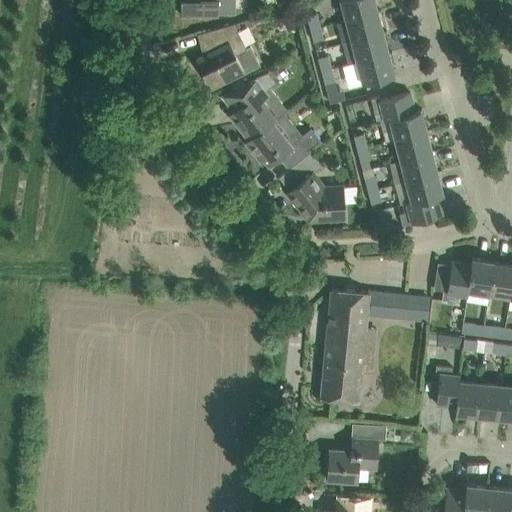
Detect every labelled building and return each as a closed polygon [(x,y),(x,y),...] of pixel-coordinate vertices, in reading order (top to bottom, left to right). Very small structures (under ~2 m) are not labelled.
[(180,0),(181,15),(201,15),(218,15),(218,13),(235,13),(235,0),(180,0)] [(340,0),(346,19),(381,10),(381,9),(377,10),(374,0),(340,0)] [(346,19),(352,40),(386,31),(386,30),(382,31),(379,19),(382,19),(380,11),(381,11),(381,10),(346,19)] [(311,29),(320,26),(316,13),(307,16),(311,29)] [(211,88),(229,80),(260,64),(251,45),(246,47),(234,23),(222,27),(203,32),(207,46),(210,46),(212,50),(196,58),(211,88)] [(323,39),(320,26),(311,29),(314,42),(323,39)] [(357,61),(392,52),(392,51),(388,52),(385,40),(388,39),(386,32),(387,32),(386,31),(352,40),(357,61)] [(363,83),(375,80),(394,74),(390,61),(393,60),(391,53),(392,52),(357,61),(363,83)] [(322,71),(331,68),(328,55),(318,57),(322,71)] [(331,68),(322,71),(325,83),(335,81),(331,68)] [(245,82),(230,90),(241,104),(233,111),(238,117),(234,120),(248,138),(275,117),(262,100),(269,94),(265,89),(275,81),(267,72),(256,77),(245,82)] [(390,118),(390,119),(421,111),(421,110),(422,110),(422,109),(415,111),(410,92),(381,99),(380,95),(371,98),(375,113),(383,111),(385,120),(390,118)] [(423,117),(421,111),(390,119),(395,139),(426,131),(423,118),(423,117)] [(248,138),(245,141),(261,160),(263,158),(268,164),(278,156),(288,169),(310,151),(322,142),(309,126),(297,135),(295,132),(287,138),(274,121),(277,118),(275,117),(248,138)] [(432,152),(426,131),(395,139),(401,160),(432,152)] [(362,147),(366,146),(363,133),(353,136),(357,149),(362,147)] [(360,162),(370,159),(366,146),(362,147),(357,149),(360,162)] [(288,169),(279,176),(289,190),(286,192),(306,217),(308,215),(310,217),(318,217),(319,220),(344,218),(343,198),(342,184),(316,186),(308,176),(321,166),(310,151),(288,169)] [(406,180),(437,172),(432,152),(401,160),(406,180)] [(372,167),(362,169),(368,191),(377,188),(372,167)] [(411,200),(442,192),(437,172),(406,180),(411,200)] [(371,204),(381,201),(377,188),(368,191),(371,204)] [(437,195),(443,194),(442,192),(411,200),(411,201),(406,202),(398,204),(400,213),(401,215),(404,226),(413,224),(413,222),(442,214),(437,195)] [(124,202),(106,199),(102,219),(120,222),(124,202)] [(442,294),(441,299),(457,301),(459,294),(466,295),(467,295),(468,290),(474,258),(472,258),(471,264),(452,261),(451,263),(447,290),(443,290),(442,294)] [(474,258),(468,290),(489,293),(494,262),(474,258)] [(511,264),(494,262),(489,293),(509,296),(510,297),(511,283),(511,264)] [(368,289),(368,292),(331,288),(321,397),(341,399),(358,401),(361,370),(366,326),(367,314),(423,320),(424,315),(426,295),(369,289),(368,289)] [(484,325),(462,322),(461,332),(482,334),(484,325)] [(490,326),(488,335),(504,337),(505,328),(490,326)] [(455,350),(457,334),(435,332),(433,348),(455,350)] [(477,340),(463,338),(462,348),(476,349),(477,340)] [(511,344),(493,342),(492,351),(511,354),(511,344)] [(457,412),(460,380),(459,380),(460,375),(451,374),(452,366),(436,364),(435,374),(439,374),(436,404),(456,406),(455,412),(457,412)] [(457,412),(478,414),(481,382),(460,380),(457,412)] [(481,382),(478,414),(498,416),(501,384),(481,382)] [(511,417),(511,418),(511,417),(511,385),(501,384),(498,416),(511,417)] [(413,441),(413,427),(399,427),(399,440),(413,441)] [(378,438),(351,437),(351,450),(328,449),(326,479),(358,481),(358,466),(376,467),(378,438)] [(464,511),(468,484),(467,484),(467,483),(466,483),(465,490),(446,488),(443,511),(464,511)] [(474,485),(474,484),(468,484),(464,511),(485,511),(488,486),(474,485)] [(488,486),(485,511),(506,511),(509,488),(488,486)] [(369,511),(371,498),(338,496),(337,510),(325,510),(324,511),(369,511)]
